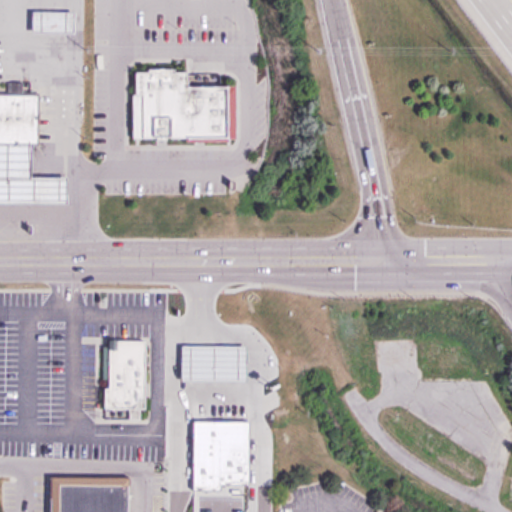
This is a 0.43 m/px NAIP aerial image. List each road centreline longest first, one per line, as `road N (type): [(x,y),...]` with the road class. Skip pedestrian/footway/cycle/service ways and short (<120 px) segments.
road 1 (tertiary): [(0,261),(390,261)]
road 2 (motorway): [(335,8),(390,261)]
